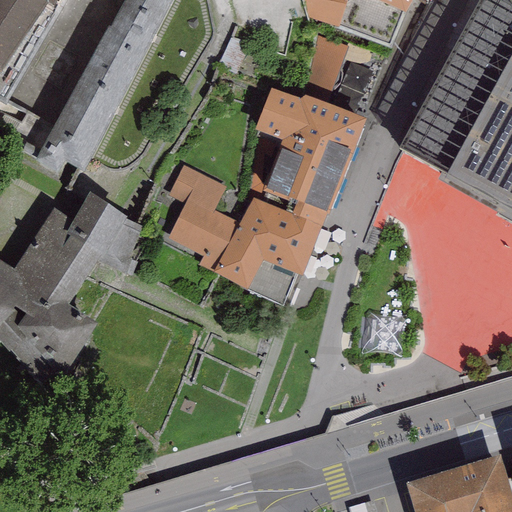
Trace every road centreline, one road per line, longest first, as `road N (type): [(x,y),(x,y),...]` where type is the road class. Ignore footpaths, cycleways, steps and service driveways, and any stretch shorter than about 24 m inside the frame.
road 1 (residential): [(322,381),(367,178)]
road 2 (residential): [(367,178),(452,0)]
road 3 (residential): [(214,0),(219,26),(146,178)]
road 4 (residential): [(511,429),(327,484)]
road 5 (residential): [(327,484),(289,478),(153,511)]
road 6 (residential): [(292,315),(367,178)]
road 7 (residential): [(322,381),(414,399),(436,361)]
